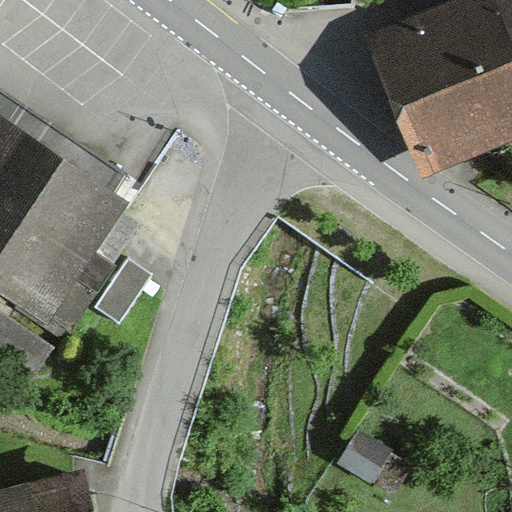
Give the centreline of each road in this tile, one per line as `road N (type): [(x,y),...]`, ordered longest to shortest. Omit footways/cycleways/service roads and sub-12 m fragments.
road 1 (unclassified): [(156,511),(164,457),(265,152),(300,100)]
road 2 (tertiary): [(300,100),(511,250)]
road 3 (tertiary): [(169,0),(300,100)]
